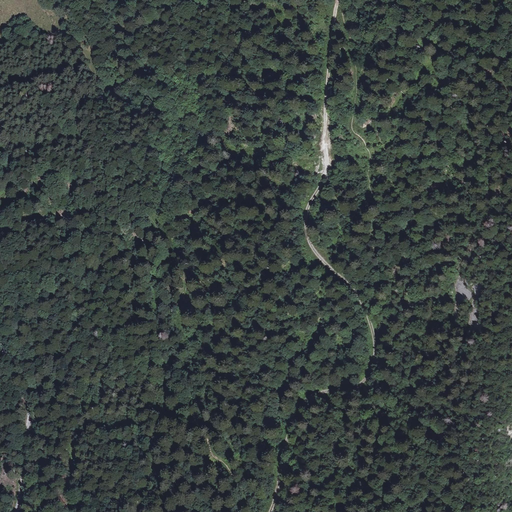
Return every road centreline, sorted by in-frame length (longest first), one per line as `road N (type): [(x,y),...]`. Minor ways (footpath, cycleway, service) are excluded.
road 1 (track): [(337,0),(321,176),(305,219),(315,251),(359,292),(372,366),(360,383),(317,392),(297,408),(267,511)]
road 2 (track): [(246,511),(239,485),(209,450),(208,390),(187,344),(184,276),(152,224),(137,164),(63,0)]
road 3 (track): [(339,0),(356,75),(353,131),(371,153),(370,187)]
road 4 (tertiary): [(11,511),(22,486),(31,376),(0,336)]
